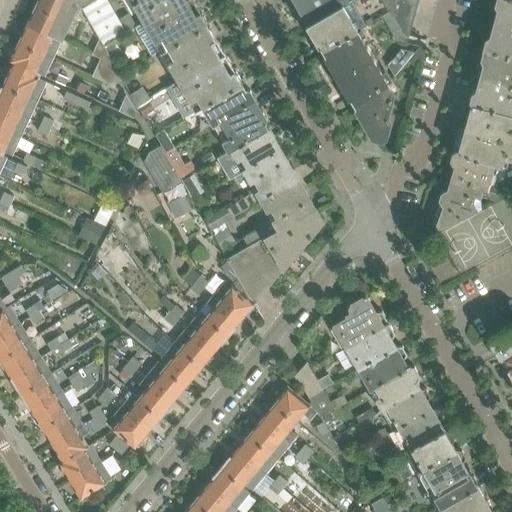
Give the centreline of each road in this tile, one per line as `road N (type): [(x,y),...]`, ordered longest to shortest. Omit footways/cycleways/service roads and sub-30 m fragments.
road 1 (residential): [(369,221),(126,511)]
road 2 (residential): [(369,221),(511,464)]
road 3 (residential): [(244,0),(369,221)]
road 4 (residential): [(458,0),(422,138),(369,221)]
